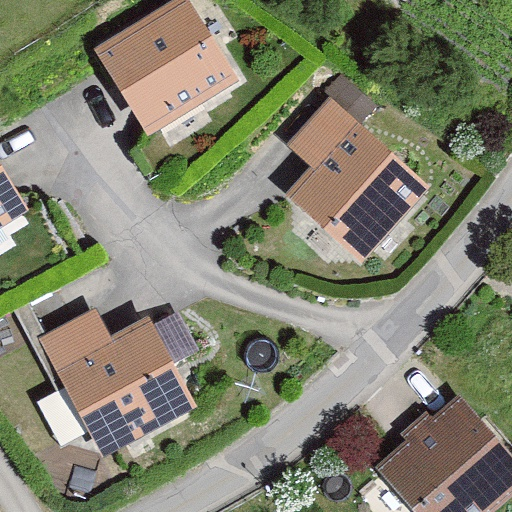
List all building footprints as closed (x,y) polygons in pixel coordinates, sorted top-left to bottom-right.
[(191,0),(175,0),(95,48),(147,135),(239,80),(191,0)] [(341,109),(279,187),(370,259),(432,180),(341,109)] [(0,162),(0,227),(29,210),(0,162)] [(181,307),(155,319),(173,356),(198,344),(181,307)] [(141,312),(49,367),(102,454),(194,399),(141,312)] [(511,458),(476,398),(384,453),(418,511),(482,511),(511,494),(511,458)]
